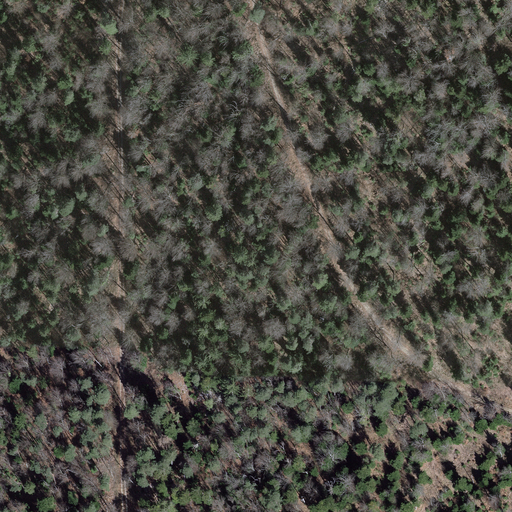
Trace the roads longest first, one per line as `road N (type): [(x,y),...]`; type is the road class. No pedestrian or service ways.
road 1 (track): [(122,511),(119,0)]
road 2 (track): [(511,411),(425,368),(355,293),(282,113),(252,0)]
